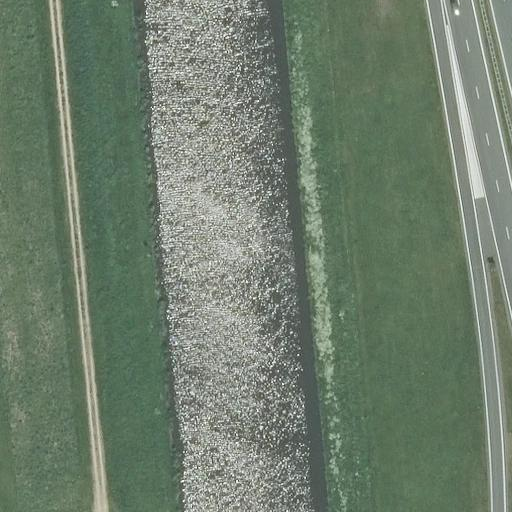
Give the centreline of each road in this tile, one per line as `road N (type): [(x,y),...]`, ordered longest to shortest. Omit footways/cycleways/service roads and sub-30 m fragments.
road 1 (trunk): [(453,0),(497,511)]
road 2 (track): [(93,511),(50,0)]
road 3 (trunk): [(457,0),(511,255)]
